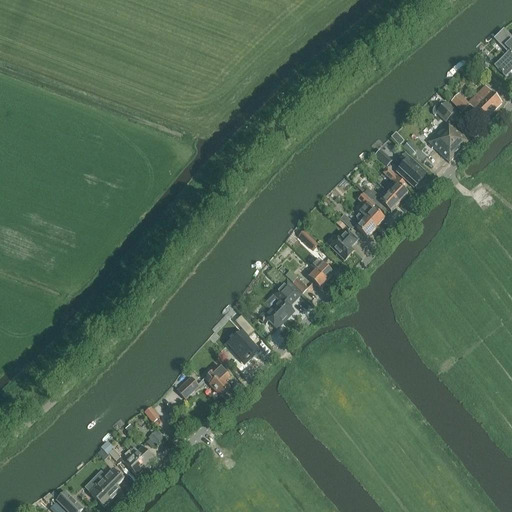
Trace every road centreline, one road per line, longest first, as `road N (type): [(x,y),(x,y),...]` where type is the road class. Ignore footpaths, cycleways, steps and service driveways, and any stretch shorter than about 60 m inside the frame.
road 1 (unclassified): [(0,444),(108,347),(278,156),(457,0)]
road 2 (unclassified): [(121,511),(511,103)]
